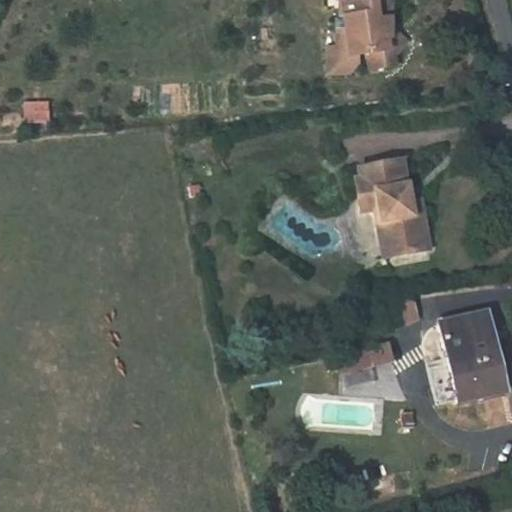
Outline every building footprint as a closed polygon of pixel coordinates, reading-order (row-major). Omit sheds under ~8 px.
[(390,35),(389,0),(344,0),(345,2),(340,4),(342,19),(344,29),(336,29),(337,48),(337,50),(347,50),(349,57),(355,55),(367,53),(369,69),(393,66),(392,54),(396,53),(404,42),(396,34),(390,35)] [(336,29),(344,29),(342,19),(335,19),(333,29),(336,29)] [(337,50),(337,48),(326,48),(326,72),(347,72),(356,63),(355,55),(349,57),(347,50),(337,50)] [(23,122),(47,120),(46,101),(21,102),(23,122)] [(389,257),(427,250),(419,207),(409,209),(408,202),(400,160),(358,167),(360,178),(353,180),(360,211),(374,208),(377,222),(383,220),(389,257)] [(408,202),(409,209),(419,207),(418,200),(408,202)] [(383,220),(377,222),(383,258),(389,257),(383,220)] [(358,329),(376,325),(372,295),(353,298),(358,329)] [(390,326),(416,323),(412,298),(386,302),(390,326)] [(456,404),(501,393),(483,314),(437,325),(443,350),(455,401),(456,404)] [(365,348),(335,355),(339,371),(369,364),(365,348)] [(455,401),(443,350),(438,351),(441,365),(426,368),(435,406),(455,401)] [(411,412),(400,413),(401,428),(412,427),(411,412)]
